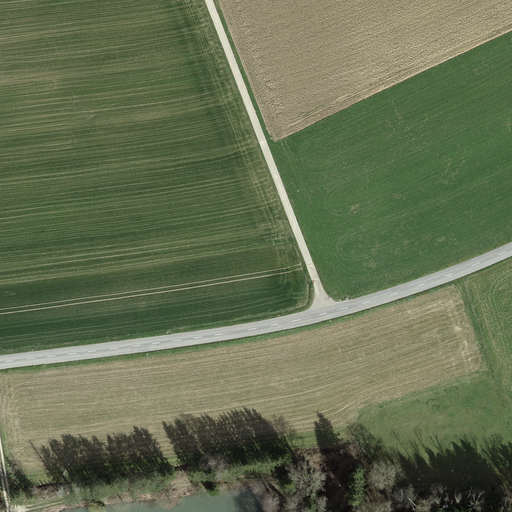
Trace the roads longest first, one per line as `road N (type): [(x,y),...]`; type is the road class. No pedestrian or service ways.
road 1 (tertiary): [(511,246),(433,280),(248,331),(0,362)]
road 2 (track): [(325,313),(206,0)]
